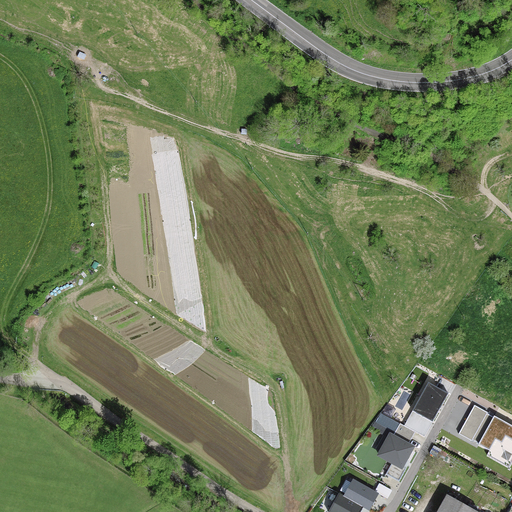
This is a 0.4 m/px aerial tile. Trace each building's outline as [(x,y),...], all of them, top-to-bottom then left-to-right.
[(447,393),(429,384),(415,410),(433,420),(447,393)] [(511,426),(475,406),(460,433),(489,449),(495,438),(502,441),(506,435),(511,438),(511,426)] [(414,447),(390,433),(378,455),(402,468),(414,447)] [(379,493),(353,479),(344,495),(343,496),(364,507),(370,510),(379,493)] [(344,495),(339,492),(328,511),(360,511),(364,507),(343,496),(344,495)] [(436,511),(476,511),(446,495),(436,511)]
